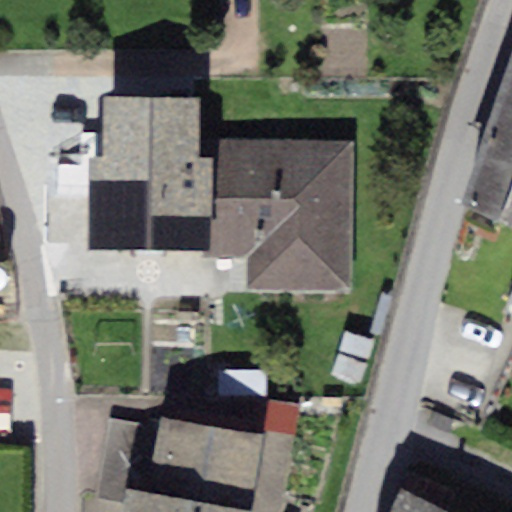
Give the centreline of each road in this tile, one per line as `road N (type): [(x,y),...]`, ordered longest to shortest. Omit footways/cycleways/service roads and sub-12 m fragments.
road 1 (residential): [(368,511),(438,243),(511,18)]
road 2 (residential): [(53,511),(53,379),(0,155)]
